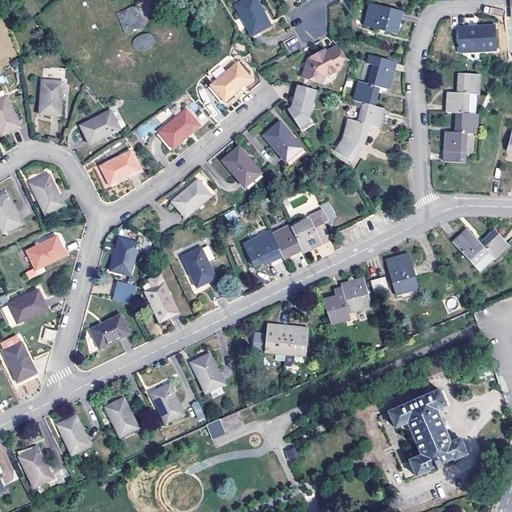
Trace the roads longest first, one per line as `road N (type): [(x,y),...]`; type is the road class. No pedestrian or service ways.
road 1 (residential): [(62,396),(430,216)]
road 2 (residential): [(430,216),(417,37),(439,12),(498,4)]
road 3 (residential): [(102,221),(161,186),(264,95)]
road 4 (residential): [(62,396),(59,376),(102,221)]
road 5 (residential): [(102,221),(59,157),(36,151),(0,169)]
